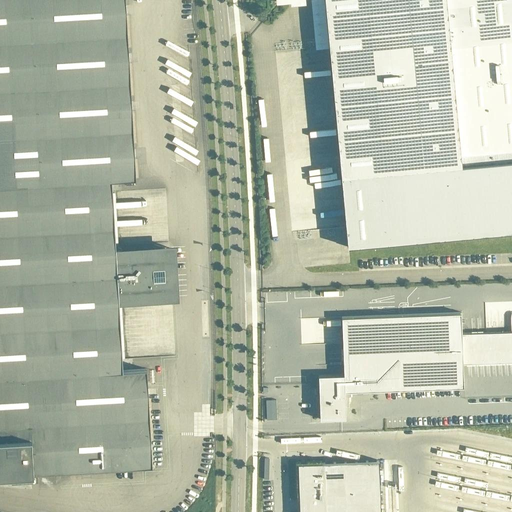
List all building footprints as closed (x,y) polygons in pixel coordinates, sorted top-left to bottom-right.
[(136,179),(125,0),(0,0),(0,377),(123,371),(122,360),(122,359),(119,306),(119,300),(167,297),(167,296),(167,297),(168,292),(168,289),(169,285),(169,281),(169,277),(170,277),(170,276),(169,269),(170,269),(169,269),(168,265),(168,261),(167,257),(165,253),(164,249),(164,248),(116,251),(115,245),(112,192),(112,181),(136,179)] [(511,0),(275,0),(276,2),(290,1),(290,4),(305,2),(305,0),(324,0),(341,177),(347,247),(511,231),(511,0)] [(343,375),(318,376),(320,420),(345,419),(344,392),(464,387),(463,364),(511,362),(511,332),(462,334),(461,313),(341,317),(343,375)] [(152,466),(146,369),(123,371),(0,377),(0,476),(33,474),(33,473),(152,466)] [(380,511),(379,461),(307,464),(307,462),(300,462),(300,464),(297,464),(299,500),(297,500),(297,511),(380,511)]
